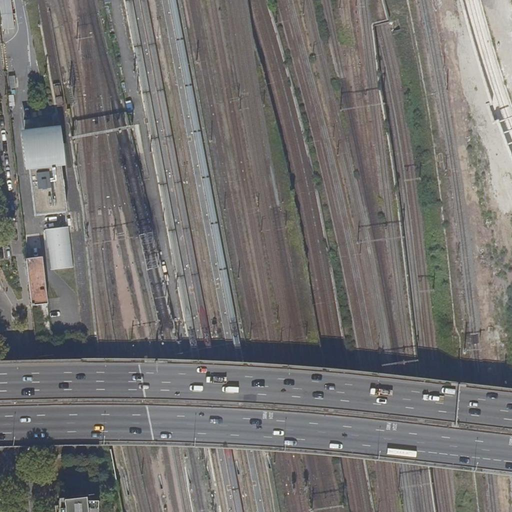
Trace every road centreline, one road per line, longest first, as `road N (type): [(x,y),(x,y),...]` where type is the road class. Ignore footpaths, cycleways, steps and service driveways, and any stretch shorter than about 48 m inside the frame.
road 1 (trunk): [(511,413),(244,386),(0,384)]
road 2 (trunk): [(0,427),(172,425),(511,454)]
road 3 (tertiary): [(30,511),(1,319)]
